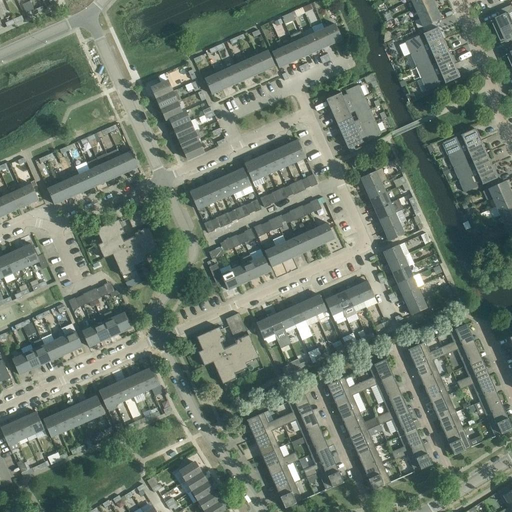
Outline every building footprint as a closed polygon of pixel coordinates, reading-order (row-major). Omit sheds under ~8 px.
[(431,0),(410,0),(415,9),(432,2),(431,0)] [(415,9),(419,18),(436,10),(432,2),(415,9)] [(492,21),(493,23),(491,24),(495,32),(511,24),(511,21),(508,13),(511,11),(511,9),(510,5),(498,10),(501,16),(490,21),(490,22),(492,21)] [(436,10),(419,18),(423,27),(434,22),(439,20),(440,20),(436,10)] [(285,23),(294,19),(292,12),(282,17),(285,23)] [(419,36),(405,41),(406,42),(411,54),(442,40),(443,40),(438,28),(438,27),(437,28),(434,22),(423,27),(422,28),(423,31),(426,30),(427,32),(423,34),(424,34),(425,37),(420,40),(418,36),(419,36)] [(321,23),(311,28),(313,33),(320,49),(331,44),(324,29),(321,23)] [(324,29),(331,44),(342,39),(342,38),(341,38),(335,24),(324,29)] [(511,24),(495,32),(499,41),(500,40),(501,42),(500,43),(500,44),(507,40),(510,46),(511,44),(511,24)] [(320,49),(313,33),(303,38),(310,53),(320,49)] [(310,53),(303,38),(293,43),(299,58),(310,53)] [(442,40),(411,54),(416,66),(429,60),(428,56),(432,55),(434,58),(448,52),(449,52),(443,40),(442,40)] [(299,58),(293,43),(282,47),(289,62),(299,58)] [(289,62),(282,47),(272,52),(278,66),(278,67),(289,62)] [(274,65),(268,50),(257,55),(264,70),(275,65),(275,64),(274,65)] [(429,60),(416,66),(416,67),(417,66),(422,78),(421,78),(421,79),(454,64),(449,52),(448,52),(434,58),(436,63),(431,65),(429,60)] [(264,70),(257,55),(246,60),(253,75),(264,70)] [(253,75),(246,60),(236,65),(243,80),(253,75)] [(459,76),(454,64),(421,79),(422,79),(427,90),(427,91),(440,85),(439,85),(438,82),(443,80),(445,83),(444,83),(445,84),(459,77),(459,76)] [(243,80),(236,65),(226,69),(233,84),(243,80)] [(233,84),(226,69),(215,74),(222,89),(233,84)] [(163,74),(157,76),(161,84),(167,81),(163,74)] [(215,74),(205,79),(211,93),(210,93),(211,94),(222,89),(215,74)] [(161,84),(152,88),(157,98),(171,92),(167,81),(161,84)] [(326,100),(331,112),(364,97),(363,97),(358,86),(359,85),(358,85),(345,91),(347,94),(342,97),(341,93),(326,99),(326,100)] [(171,92),(157,98),(161,109),(178,101),(181,100),(176,90),(173,91),(171,92)] [(369,110),(369,109),(369,110),(364,98),(364,97),(331,112),(337,124),(369,110)] [(376,120),(383,118),(378,97),(367,99),(369,109),(373,108),(376,120)] [(169,118),(181,112),(176,102),(178,101),(161,109),(166,120),(170,118),(169,118)] [(374,122),(369,110),(370,110),(369,110),(337,124),(342,136),(375,122),(374,122)] [(189,121),(184,111),(181,112),(169,118),(170,118),(174,128),(189,121)] [(206,119),(214,115),(212,111),(204,115),(206,119)] [(174,128),(179,139),(194,132),(189,121),(174,128)] [(343,136),(342,136),(348,148),(348,149),(349,149),(354,146),(363,142),(362,142),(361,139),(364,137),(366,136),(368,140),(381,134),(380,134),(375,122),(343,136)] [(475,129),(475,128),(460,135),(460,136),(461,135),(462,138),(457,141),(456,138),(456,137),(443,142),(448,155),(481,141),(475,129)] [(194,132),(179,139),(183,149),(198,142),(200,141),(199,130),(194,132)] [(94,134),(87,137),(89,142),(92,150),(96,148),(97,142),(95,139),(94,134)] [(227,143),(225,138),(216,142),(218,146),(227,143)] [(298,140),(298,141),(289,145),(297,162),(306,158),(298,142),(299,141),(298,140)] [(479,141),(448,155),(448,156),(449,155),(454,167),(453,167),(453,168),(467,162),(465,158),(470,156),(471,160),(486,153),(481,141),(479,141)] [(183,149),(188,160),(203,153),(198,142),(183,149)] [(280,149),(288,166),(297,162),(289,145),(280,149)] [(117,149),(107,154),(116,176),(127,171),(120,156),(117,149)] [(271,153),(279,170),(288,166),(280,149),(271,153)] [(137,165),(131,151),(120,156),(127,171),(138,166),(138,165),(137,165)] [(262,156),(270,174),(279,170),(271,153),(262,156)] [(467,162),(453,168),(454,168),(459,179),(459,180),(491,165),(486,153),(471,160),(473,164),(469,166),(467,162)] [(107,154),(96,158),(99,165),(106,180),(116,176),(107,154)] [(254,160),(262,178),(270,174),(262,156),(254,160)] [(244,164),(244,165),(245,165),(252,182),(255,187),(264,183),(262,178),(254,160),(244,164)] [(106,180),(99,165),(89,170),(96,185),(106,180)] [(459,180),(465,192),(464,192),(478,186),(477,186),(476,183),(481,181),(482,184),(482,185),(497,178),(497,177),(491,165),(459,180)] [(243,169),(234,173),(244,196),(253,192),(251,186),(243,170),(244,169),(244,168),(243,169)] [(96,185),(89,170),(79,175),(85,190),(96,185)] [(361,177),(366,189),(381,182),(376,171),(362,177),(361,177)] [(234,173),(225,177),(233,194),(235,200),(244,196),(234,173)] [(85,190),(79,175),(68,179),(75,194),(85,190)] [(225,177),(216,181),(224,198),(233,194),(225,177)] [(75,194),(68,179),(58,184),(65,199),(75,194)] [(492,187),(488,189),(492,198),(509,190),(505,181),(504,181),(498,184),(496,180),(490,183),(492,187)] [(224,198),(216,181),(208,185),(215,202),(224,198)] [(370,199),(385,192),(381,182),(366,189),(370,199)] [(20,189),(27,204),(38,199),(31,184),(20,189)] [(58,184),(47,189),(53,201),(53,203),(53,204),(54,204),(65,199),(58,184)] [(208,185),(199,189),(207,206),(215,202),(208,185)] [(10,194),(17,209),(27,204),(20,189),(10,194)] [(207,206),(199,189),(189,193),(190,194),(197,210),(207,206)] [(511,196),(509,190),(492,198),(496,207),(511,199),(511,196)] [(370,199),(375,210),(390,203),(385,192),(370,199)] [(17,209),(10,194),(0,198),(6,214),(17,209)] [(511,199),(496,207),(489,210),(493,218),(500,215),(511,209),(511,199)] [(375,210),(380,220),(395,213),(390,203),(375,210)] [(145,208),(127,216),(133,230),(151,222),(145,208)] [(511,209),(500,215),(504,224),(511,220),(511,209)] [(380,220),(384,230),(399,223),(395,213),(380,220)] [(125,233),(118,219),(96,230),(102,243),(120,235),(125,233)] [(334,237),(330,228),(328,223),(316,228),(323,243),(335,238),(334,237)] [(390,241),(404,234),(399,223),(384,230),(389,241),(390,241)] [(145,255),(158,250),(148,227),(134,233),(136,236),(145,255)] [(313,248),(323,243),(316,228),(306,232),(313,248)] [(306,232),(296,237),(303,252),(313,248),(306,232)] [(102,243),(97,245),(104,258),(112,254),(126,248),(123,242),(120,235),(102,243)] [(123,242),(126,248),(134,266),(147,260),(145,255),(136,236),(123,242)] [(303,252),(296,237),(285,242),(292,257),(303,252)] [(285,242),(275,246),(282,262),(292,257),(285,242)] [(22,248),(30,266),(39,262),(42,269),(48,266),(49,268),(49,267),(43,254),(37,257),(32,245),(32,244),(22,248)] [(398,245),(383,252),(388,262),(403,256),(398,245)] [(264,251),(271,265),(270,266),(271,267),(282,262),(275,246),(264,251)] [(212,260),(225,254),(223,252),(221,247),(209,252),(212,260)] [(21,270),(30,266),(22,248),(13,252),(21,270)] [(112,254),(122,276),(136,270),(134,266),(126,248),(112,254)] [(12,274),(21,270),(13,252),(5,256),(12,274)] [(248,280),(259,276),(252,260),(250,255),(239,260),(242,265),(248,280)] [(270,270),(263,255),(252,260),(259,276),(270,270)] [(0,269),(4,278),(12,274),(5,256),(0,258),(0,269)] [(403,256),(388,262),(393,273),(408,266),(403,256)] [(227,290),(238,285),(231,270),(221,274),(217,264),(209,267),(218,287),(225,284),(227,289),(227,290)] [(242,265),(231,270),(238,285),(248,280),(242,265)] [(408,266),(393,273),(397,283),(412,277),(408,266)] [(135,284),(127,287),(127,288),(141,282),(139,276),(133,279),(135,284)] [(397,283),(398,283),(402,294),(417,287),(412,277),(397,283)] [(356,287),(363,302),(374,297),(368,283),(368,282),(368,281),(356,287)] [(25,285),(19,288),(21,292),(22,296),(29,293),(28,289),(27,289),(25,285)] [(96,289),(100,298),(108,294),(104,285),(96,289)] [(346,291),(353,306),(363,302),(356,287),(346,291)] [(417,287),(402,294),(407,304),(422,297),(417,287)] [(346,291),(336,296),(342,311),(348,324),(359,319),(353,306),(346,291)] [(75,298),(79,307),(87,303),(83,295),(75,298)] [(320,295),(309,300),(315,315),(326,310),(320,296),(320,295)] [(325,301),(332,316),(342,311),(336,296),(325,301),(325,302),(325,301)] [(422,297),(407,304),(412,315),(426,308),(422,297)] [(298,305),(305,320),(315,315),(309,300),(298,305)] [(288,310),(295,325),(305,320),(298,305),(288,310)] [(277,314),(284,329),(295,325),(288,310),(277,314)] [(131,327),(124,312),(113,317),(120,332),(131,327),(131,326),(131,327)] [(233,337),(247,331),(239,313),(225,319),(233,337)] [(277,314),(267,319),(274,334),(277,341),(280,347),(290,343),(287,336),(284,329),(277,314)] [(100,316),(90,321),(92,327),(99,342),(110,337),(103,322),(100,316)] [(120,332),(113,317),(103,322),(110,337),(120,332)] [(274,334),(267,319),(256,324),(256,325),(257,325),(263,339),(274,334)] [(72,324),(61,328),(64,336),(71,351),(82,346),(82,345),(72,324)] [(474,341),(471,335),(466,324),(449,332),(453,342),(441,347),(445,356),(457,350),(456,349),(474,341)] [(99,342),(92,327),(82,332),(88,346),(88,347),(99,342)] [(225,341),(219,327),(196,337),(202,350),(221,343),(225,341)] [(363,328),(356,331),(359,338),(366,335),(364,331),(363,328)] [(51,334),(41,339),(50,360),(61,356),(54,340),(51,334)] [(245,363),(259,357),(249,335),(235,341),(236,344),(245,363)] [(64,336),(54,340),(61,356),(71,351),(64,336)] [(41,339),(30,343),(31,344),(40,365),(50,360),(41,339)] [(464,366),(481,359),(474,341),(456,349),(457,350),(464,366)] [(408,350),(415,367),(433,359),(433,361),(445,356),(441,347),(429,352),(425,342),(408,350)] [(224,349),(221,343),(202,350),(198,352),(204,366),(212,362),(226,356),(224,349)] [(31,344),(20,349),(23,354),(30,370),(40,365),(31,344)] [(247,368),(245,363),(236,344),(224,349),(226,356),(234,374),(247,368)] [(317,348),(311,351),(316,361),(322,359),(320,354),(317,348)] [(0,354),(0,381),(1,381),(1,382),(9,378),(10,379),(11,378),(2,359),(0,354)] [(19,374),(18,374),(18,375),(30,370),(23,354),(12,359),(19,374)] [(212,362),(222,384),(236,378),(234,374),(226,356),(212,362)] [(361,382),(364,391),(376,386),(376,384),(393,377),(386,359),(368,367),(373,377),(361,382)] [(415,367),(423,384),(440,377),(433,361),(433,359),(415,367)] [(472,384),(489,376),(481,359),(464,366),(469,377),(457,382),(460,390),(472,385),(472,384)] [(143,372),(151,389),(160,385),(153,368),(153,367),(143,372)] [(134,376),(142,393),(151,389),(143,372),(134,376)] [(126,380),(133,397),(142,393),(134,376),(126,380)] [(497,394),(494,387),(489,376),(472,384),(472,385),(479,401),(497,394)] [(327,385),(335,402),(352,395),(353,396),(364,391),(361,382),(349,388),(344,377),(327,385)] [(393,377),(376,384),(376,386),(383,402),(401,394),(393,377)] [(423,384),(430,402),(448,394),(440,377),(423,384)] [(117,384),(125,401),(133,397),(126,380),(117,384)] [(108,387),(116,405),(125,401),(117,384),(108,387)] [(99,392),(107,409),(116,405),(108,387),(99,392),(99,393),(99,392)] [(401,394),(383,402),(388,412),(376,418),(379,425),(391,420),(391,419),(408,411),(401,394)] [(438,419),(455,412),(448,394),(430,402),(438,419)] [(497,394),(479,401),(487,419),(504,411),(497,394)] [(284,426),(295,420),(313,412),(305,395),(288,402),(292,412),(280,418),(284,426)] [(353,396),(352,395),(335,402),(342,420),(360,412),(353,396)] [(87,400),(95,418),(104,414),(97,397),(98,397),(97,396),(87,400)] [(79,404),(86,422),(95,418),(87,400),(79,404)] [(70,408),(78,426),(86,422),(79,404),(70,408)] [(61,412),(69,430),(78,426),(70,408),(61,412)] [(392,420),(386,423),(390,434),(396,431),(399,436),(405,434),(416,429),(413,423),(408,411),(402,414),(391,419),(391,420),(392,420)] [(495,437),(511,429),(511,428),(504,411),(487,419),(495,437)] [(37,412),(27,416),(35,434),(37,439),(47,435),(44,430),(37,413),(37,412)] [(52,416),(60,434),(69,430),(61,412),(52,416)] [(295,420),(303,437),(320,429),(313,412),(295,420)] [(364,423),(360,412),(342,420),(350,437),(366,430),(367,431),(379,425),(376,418),(364,423)] [(455,412),(438,419),(446,437),(463,429),(455,412)] [(284,426),(280,418),(268,423),(264,413),(246,420),(254,438),(271,430),(272,431),(284,426)] [(18,420),(26,438),(35,434),(27,416),(18,420)] [(44,421),(51,438),(60,434),(52,416),(43,420),(43,421),(44,421)] [(10,424),(17,442),(26,438),(18,420),(10,424)] [(121,423),(115,426),(117,430),(116,430),(118,434),(125,431),(123,427),(121,423)] [(10,424),(0,429),(1,429),(11,451),(20,447),(17,442),(10,424)] [(303,437),(310,454),(328,447),(320,429),(303,437)] [(454,455),(471,447),(463,429),(446,437),(454,455)] [(262,455),(279,447),(272,431),(271,430),(254,438),(262,455)] [(357,455),(374,447),(367,431),(366,430),(350,437),(357,455)] [(424,448),(416,430),(399,438),(403,448),(391,453),(394,461),(407,456),(424,448)] [(262,455),(269,472),(287,465),(299,460),(295,452),(283,457),(279,447),(262,455)] [(336,465),(328,447),(310,454),(315,465),(303,470),(306,478),(312,475),(318,473),(318,472),(336,465)] [(357,455),(362,466),(365,472),(382,465),(374,447),(357,455)] [(431,466),(424,448),(407,456),(414,473),(431,466)] [(56,457),(49,460),(51,464),(61,460),(59,456),(58,452),(54,454),(56,457)] [(180,471),(186,481),(200,472),(194,462),(180,471)] [(24,463),(19,465),(22,473),(21,473),(22,476),(23,477),(29,474),(27,470),(24,463)] [(269,472),(274,484),(277,490),(294,483),(287,465),(269,472)] [(343,482),(336,465),(318,472),(318,473),(326,490),(343,482)] [(390,482),(382,465),(365,472),(373,490),(390,482)] [(206,482),(200,472),(186,481),(192,490),(206,482)] [(312,475),(306,478),(309,484),(315,482),(314,480),(312,475)] [(192,490),(190,492),(196,502),(198,500),(212,491),(206,482),(192,490)] [(302,500),(294,483),(277,490),(285,508),(302,500)] [(139,492),(145,488),(143,484),(136,488),(139,492)] [(154,493),(158,490),(162,488),(159,484),(152,489),(154,493)] [(508,485),(497,492),(507,507),(511,504),(511,489),(511,491),(508,485)] [(218,501),(212,491),(198,500),(204,510),(218,501)] [(165,502),(167,506),(175,501),(172,498),(165,502)] [(170,510),(173,508),(177,505),(175,501),(167,506),(170,510)] [(204,510),(200,511),(222,511),(224,511),(218,501),(204,510)]
